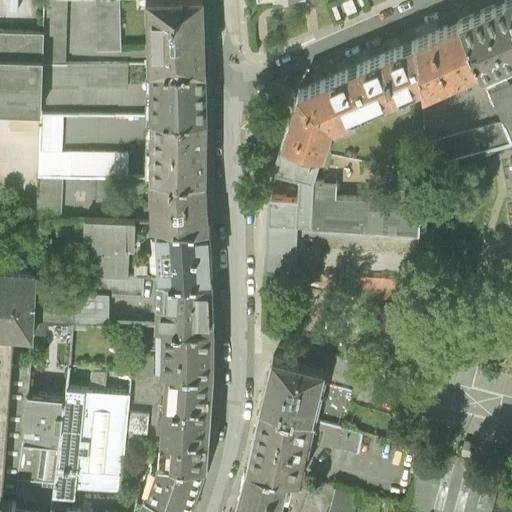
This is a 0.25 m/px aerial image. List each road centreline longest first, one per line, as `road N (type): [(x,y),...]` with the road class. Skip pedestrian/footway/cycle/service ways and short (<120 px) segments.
road 1 (residential): [(208,511),(235,393),(229,88)]
road 2 (residential): [(442,0),(229,88)]
